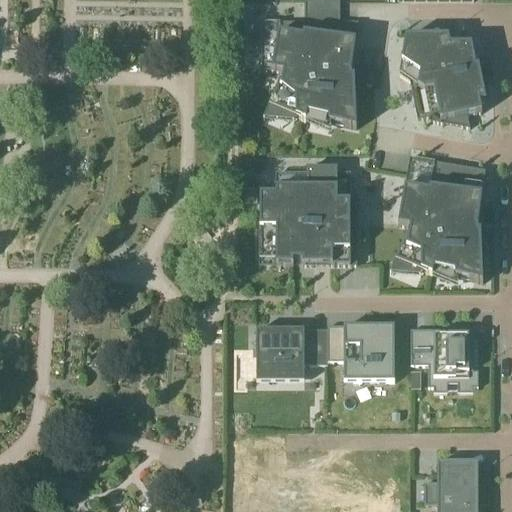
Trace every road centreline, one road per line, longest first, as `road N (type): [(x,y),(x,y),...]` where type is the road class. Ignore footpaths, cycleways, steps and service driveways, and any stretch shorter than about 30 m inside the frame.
road 1 (track): [(233,0),(235,300),(225,300)]
road 2 (residential): [(412,12),(508,14),(511,158)]
road 3 (residential): [(506,445),(292,442)]
road 4 (residential): [(511,305),(325,304)]
road 5 (unknown): [(250,19),(412,12)]
